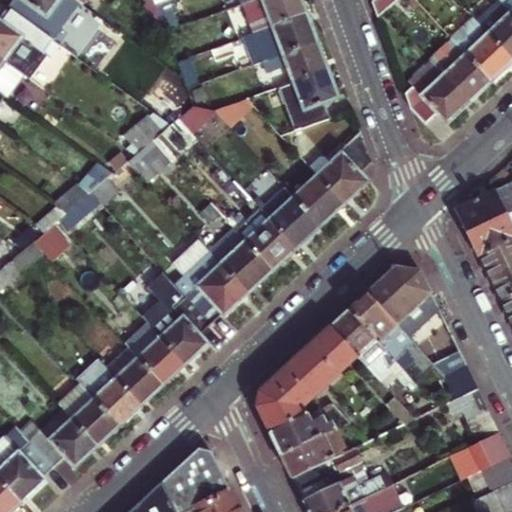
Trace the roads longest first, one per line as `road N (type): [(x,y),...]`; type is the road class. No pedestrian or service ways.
road 1 (residential): [(430,203),(223,393)]
road 2 (residential): [(430,203),(375,90),(343,0)]
road 3 (residential): [(511,375),(430,203)]
road 4 (residential): [(223,393),(97,511)]
road 5 (residential): [(223,393),(280,511)]
